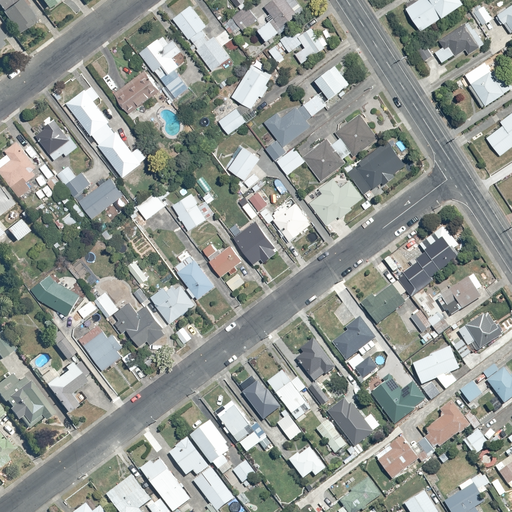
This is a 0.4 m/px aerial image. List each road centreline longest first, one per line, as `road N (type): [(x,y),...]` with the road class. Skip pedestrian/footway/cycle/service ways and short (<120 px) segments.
road 1 (residential): [(7,511),(457,171)]
road 2 (residential): [(347,0),(457,171)]
road 3 (residential): [(0,101),(134,0)]
